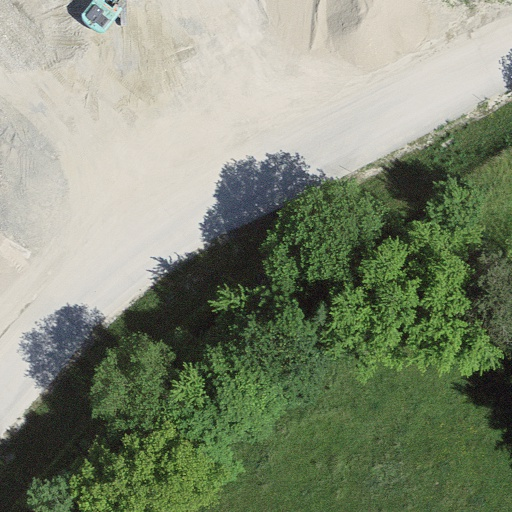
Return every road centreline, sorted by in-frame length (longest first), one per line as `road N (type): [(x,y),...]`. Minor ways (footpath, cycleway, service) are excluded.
road 1 (track): [(0,413),(74,328),(253,164),(511,40)]
road 2 (track): [(177,0),(277,153)]
